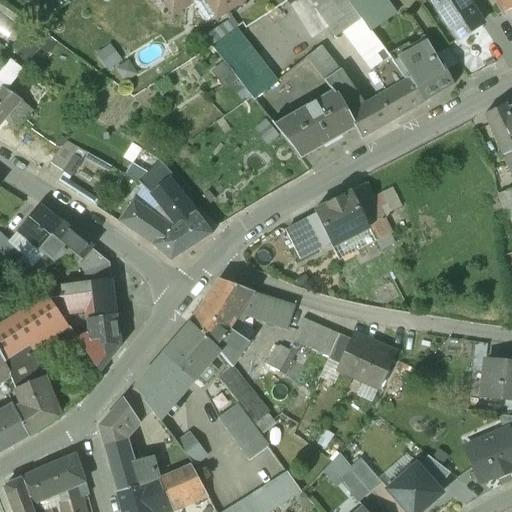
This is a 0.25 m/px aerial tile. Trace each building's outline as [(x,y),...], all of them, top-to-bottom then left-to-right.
[(163,0),(172,14),(185,6),(182,0),(212,0),(222,14),(243,0),(163,0)] [(343,29),(359,18),(346,0),(307,0),(316,10),(333,35),(343,29)] [(394,16),(382,0),(346,0),(359,18),(370,33),(394,16)] [(438,0),(433,3),(457,40),(481,25),(465,0),(438,0)] [(511,0),(491,0),(501,14),(511,9),(511,0)] [(392,91),(366,108),(379,129),(423,103),(406,80),(370,33),(359,18),(343,29),(392,91)] [(212,48),(254,100),(277,83),(237,29),(212,48)] [(428,42),(412,52),(414,57),(400,65),(397,60),(396,61),(423,103),(453,86),(428,42)] [(109,45),(95,56),(108,72),(122,62),(109,45)] [(362,138),(379,129),(366,108),(317,47),(303,58),(332,98),(335,96),(354,127),(362,138)] [(222,60),(209,70),(226,89),(237,80),(222,60)] [(10,61),(0,72),(0,124),(4,120),(20,101),(5,91),(22,71),(10,61)] [(318,102),(293,116),(295,119),(276,130),(299,158),(354,127),(335,96),(332,98),(319,105),(318,102)] [(32,111),(20,101),(4,120),(16,130),(32,111)] [(504,105),(485,114),(504,156),(511,152),(511,123),(507,111),(504,105)] [(64,142),(49,164),(63,173),(74,156),(78,150),(64,142)] [(74,156),(63,173),(69,178),(81,161),(74,156)] [(194,213),(167,181),(172,176),(159,161),(147,173),(137,182),(150,195),(160,207),(176,226),(194,213)] [(125,176),(137,182),(147,173),(132,165),(125,176)] [(373,199),(365,185),(349,193),(368,229),(375,243),(391,234),(382,217),(401,207),(391,189),(373,199)] [(511,189),(497,194),(506,220),(511,218),(511,189)] [(349,193),(315,211),(317,215),(285,231),(300,261),(329,246),(330,248),(368,229),(349,193)] [(176,226),(160,207),(153,215),(132,202),(118,222),(151,245),(170,262),(211,235),(210,233),(195,213),(194,213),(176,226)] [(61,225),(40,208),(22,231),(23,232),(31,240),(32,241),(41,230),(50,237),(61,225)] [(91,250),(61,225),(50,237),(40,249),(54,263),(67,254),(79,264),(91,250)] [(40,249),(50,237),(41,230),(32,241),(31,240),(23,232),(13,242),(10,245),(29,262),(40,249)] [(0,257),(10,245),(13,242),(0,231),(0,257)] [(54,263),(40,249),(29,262),(26,266),(34,278),(54,263)] [(110,275),(93,278),(98,310),(99,320),(115,316),(110,275)] [(62,315),(98,310),(93,278),(59,284),(60,295),(48,297),(62,315)] [(242,310),(253,294),(219,281),(204,304),(229,328),(242,310)] [(295,307),(253,294),(242,310),(288,329),(295,307)] [(48,297),(2,324),(16,351),(70,324),(62,315),(48,297)] [(229,328),(204,304),(189,325),(215,349),(215,350),(218,353),(229,367),(231,368),(249,342),(229,328)] [(120,346),(115,316),(99,320),(90,323),(92,328),(95,334),(105,344),(89,356),(99,373),(120,346)] [(339,336),(303,320),(293,342),(329,358),(339,336)] [(215,349),(189,325),(162,356),(192,383),(197,378),(205,385),(216,372),(209,365),(218,353),(215,350),(215,349)] [(95,334),(92,328),(78,337),(89,356),(105,344),(95,334)] [(351,341),(339,336),(329,358),(320,378),(333,386),(339,375),(336,373),(351,341)] [(394,355),(353,337),(351,341),(336,373),(339,375),(377,392),(394,355)] [(294,354),(275,344),(262,369),(281,379),(294,354)] [(59,407),(30,356),(3,372),(16,396),(17,399),(33,425),(59,407)] [(89,356),(59,376),(72,396),(99,373),(89,356)] [(159,421),(192,383),(162,356),(134,389),(145,400),(143,402),(159,421)] [(511,364),(485,362),(482,382),(483,382),(481,397),(495,398),(495,399),(511,400),(511,364)] [(231,368),(229,367),(217,379),(234,399),(237,405),(253,426),(267,414),(231,368)] [(317,392),(293,379),(270,419),(293,432),(317,392)] [(10,404),(25,429),(33,425),(17,399),(16,396),(9,400),(10,404)] [(123,400),(99,427),(114,483),(142,481),(156,479),(150,458),(131,463),(124,439),(138,423),(123,400)] [(10,404),(0,410),(0,444),(25,429),(10,404)] [(267,447),(237,405),(217,419),(248,462),(267,447)] [(507,430),(511,440),(511,418),(497,416),(504,432),(507,430)] [(504,432),(464,449),(479,483),(495,476),(496,479),(509,473),(508,471),(511,468),(511,440),(507,430),(504,432)] [(188,436),(177,445),(193,465),(204,457),(188,436)] [(75,456),(56,464),(66,490),(84,483),(75,456)] [(437,489),(450,474),(427,457),(418,468),(437,489)] [(380,482),(360,459),(349,469),(370,493),(380,482)] [(56,464),(37,471),(46,498),(66,490),(56,464)] [(190,465),(156,479),(142,481),(151,511),(158,511),(205,494),(190,465)] [(405,511),(420,511),(441,494),(437,489),(418,468),(416,465),(387,491),(405,511)] [(370,493),(349,469),(337,480),(359,504),(370,493)] [(37,471),(20,480),(30,507),(47,499),(46,498),(37,471)] [(286,472),(254,493),(264,511),(269,511),(300,491),(286,472)] [(20,480),(6,486),(14,511),(31,511),(30,507),(20,480)] [(151,511),(142,481),(114,483),(122,511),(151,511)] [(84,483),(66,490),(69,500),(72,511),(86,511),(83,497),(88,495),(84,483)] [(219,511),(264,511),(254,493),(219,511)] [(72,511),(69,500),(58,505),(60,511),(72,511)]
